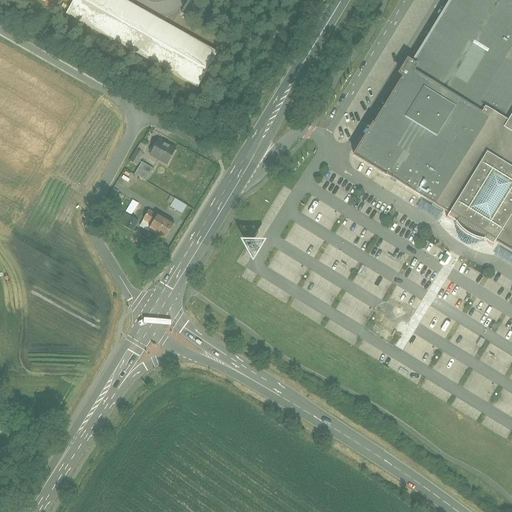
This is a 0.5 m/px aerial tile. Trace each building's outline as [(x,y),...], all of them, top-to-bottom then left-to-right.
[(197,89),(217,54),(122,0),(73,0),(65,15),(197,89)] [(511,0),(443,0),(401,66),(394,61),(385,75),(392,79),(340,157),(431,214),(428,218),(436,223),(435,226),(438,231),(444,236),(456,241),(463,243),(467,246),(473,250),(479,241),(511,261),(511,0)] [(175,150),(158,141),(150,155),(167,164),(175,150)] [(137,169),(134,176),(146,183),(152,172),(140,165),(143,158),(137,155),(131,166),(137,169)] [(179,214),(183,205),(169,197),(164,206),(179,214)] [(175,228),(153,213),(143,228),(166,243),(175,228)] [(125,214),(118,227),(131,235),(139,222),(125,214)]
